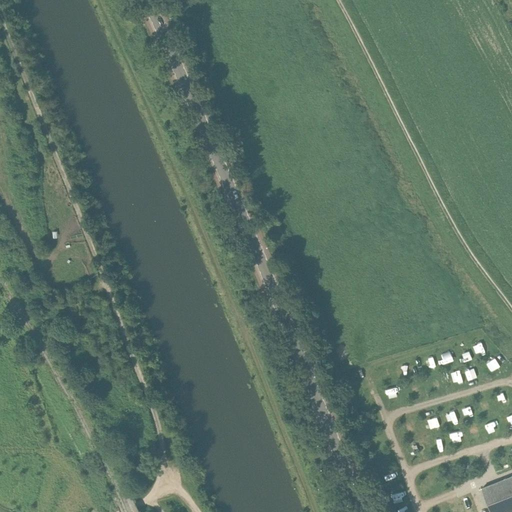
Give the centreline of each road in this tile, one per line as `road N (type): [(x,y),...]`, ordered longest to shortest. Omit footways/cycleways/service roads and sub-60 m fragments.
road 1 (tertiary): [(361,511),(147,0)]
road 2 (track): [(0,16),(156,418),(160,484)]
